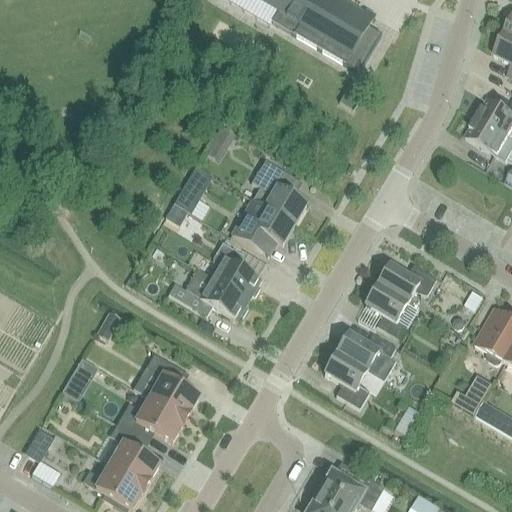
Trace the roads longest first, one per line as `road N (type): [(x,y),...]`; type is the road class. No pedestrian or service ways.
road 1 (residential): [(252,423),(383,204)]
road 2 (residential): [(383,204),(435,115),(469,0)]
road 3 (residential): [(511,281),(383,204)]
